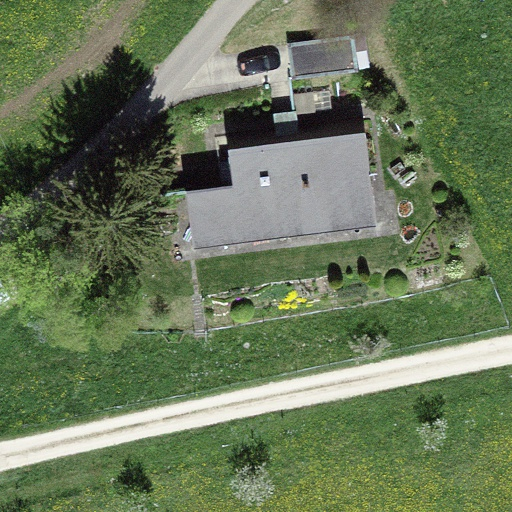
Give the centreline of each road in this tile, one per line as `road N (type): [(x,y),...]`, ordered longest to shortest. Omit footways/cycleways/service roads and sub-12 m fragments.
road 1 (track): [(511,357),(0,464)]
road 2 (residential): [(0,231),(173,78),(244,0)]
